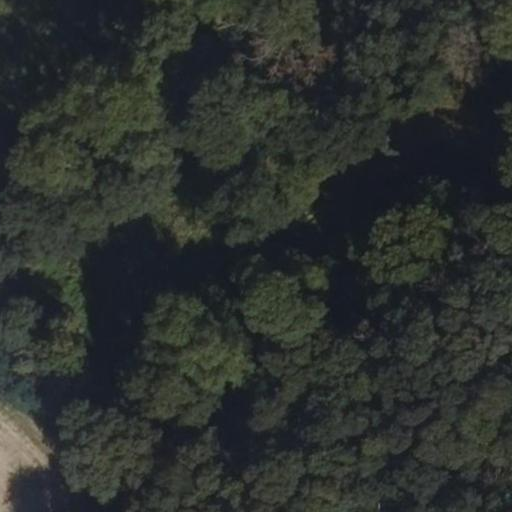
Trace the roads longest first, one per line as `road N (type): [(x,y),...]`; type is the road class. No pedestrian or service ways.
road 1 (track): [(511,210),(195,452),(131,483),(95,490)]
road 2 (track): [(0,403),(95,490),(82,511)]
